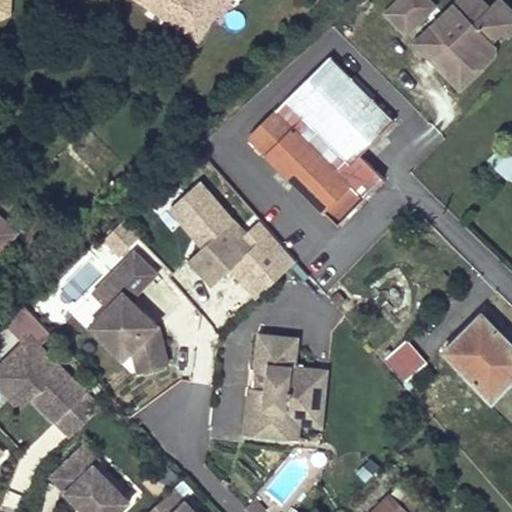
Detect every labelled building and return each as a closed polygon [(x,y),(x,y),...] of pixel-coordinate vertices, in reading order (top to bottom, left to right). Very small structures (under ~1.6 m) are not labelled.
[(226,0),(134,0),(199,43),(215,19),(226,0)] [(220,22),(233,0),(226,0),(215,19),(220,22)] [(431,0),(399,0),(387,12),(408,33),(436,4),(431,0)] [(483,0),(458,0),(416,41),(432,57),(440,49),(445,54),(437,62),(453,78),(470,61),(473,65),(483,65),(500,48),(492,40),(502,29),(511,19),(511,9),(502,0),(494,0),(489,6),(483,0)] [(507,35),(511,30),(511,19),(502,29),(507,35)] [(440,49),(432,57),(437,62),(445,54),(440,49)] [(337,225),(363,197),(383,177),(358,154),(390,120),(327,60),(286,100),(302,115),(292,127),(276,111),(250,138),(337,225)] [(470,61),(453,78),(462,87),(483,66),(483,65),(473,65),(470,61)] [(511,172),(511,155),(508,151),(494,165),(506,178),(511,172)] [(245,232),(197,181),(169,208),(203,245),(188,258),(211,284),(230,267),(242,280),(258,265),(273,280),(295,260),(259,219),(245,232)] [(0,253),(19,233),(0,216),(0,253)] [(101,239),(117,257),(142,235),(125,217),(101,239)] [(167,361),(159,324),(145,310),(142,313),(134,305),(137,302),(131,296),(157,271),(135,248),(93,289),(107,304),(89,321),(122,355),(129,349),(132,353),(137,367),(167,361)] [(145,310),(137,302),(134,305),(142,313),(145,310)] [(511,342),(481,312),(443,350),(488,394),(509,374),(511,376),(511,342)] [(298,334),(257,330),(253,370),(266,371),(264,388),(251,386),(247,386),(242,433),(284,438),(286,410),(292,407),(315,409),(319,366),(295,363),(298,334)] [(32,334),(1,364),(20,384),(17,388),(25,397),(32,390),(36,395),(34,397),(58,422),(60,419),(74,434),(102,406),(32,334)] [(388,349),(384,352),(407,380),(425,361),(406,339),(391,352),(388,349)] [(20,384),(1,364),(0,364),(0,385),(22,408),(34,397),(36,395),(32,390),(25,397),(17,388),(20,384)] [(327,367),(319,366),(315,409),(292,407),(286,410),(284,438),(297,439),(299,423),(321,425),(327,367)] [(266,371),(253,370),(251,386),(264,388),(266,371)] [(74,434),(60,419),(58,422),(72,436),(74,434)] [(83,446),(50,478),(80,509),(83,506),(88,511),(119,511),(129,503),(93,467),(99,461),(83,446)] [(382,470),(371,458),(340,489),(349,501),(382,470)] [(197,511),(174,487),(147,511),(197,511)] [(389,493),(370,511),(414,511),(422,504),(411,492),(400,503),(389,493)]
